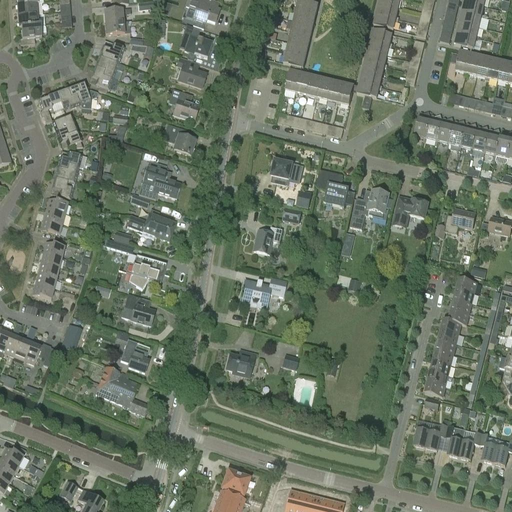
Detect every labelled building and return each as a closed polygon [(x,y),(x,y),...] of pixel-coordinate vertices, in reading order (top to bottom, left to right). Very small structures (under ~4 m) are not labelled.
[(203,32),(206,23),(215,25),(219,12),(212,10),(215,3),(207,0),(188,0),(185,10),(198,14),(193,29),(203,32)] [(404,1),(398,0),(380,0),(379,6),(399,11),(400,3),(403,3),(404,1)] [(465,0),(464,4),(483,9),(485,1),(489,1),(488,0),(465,0)] [(294,12),(316,18),(319,7),(299,2),(297,11),(294,10),(294,12)] [(138,6),(138,13),(158,12),(157,4),(138,6)] [(462,15),(484,20),(484,18),(481,17),(483,9),(464,4),(462,15)] [(41,5),(17,8),(17,19),(41,17),(41,16),(42,16),(41,5)] [(399,11),(379,6),(376,17),(399,22),(399,20),(397,19),(399,11)] [(167,18),(169,12),(162,10),(160,16),(167,18)] [(122,18),(131,17),(130,12),(104,14),(105,26),(123,24),(122,18)] [(316,18),(294,12),(293,14),(296,15),(294,23),(314,28),(316,18)] [(459,25),(478,30),(480,22),(483,23),(484,20),(462,15),(459,25)] [(38,28),(37,20),(41,20),(41,17),(17,19),(18,30),(44,28),(44,27),(40,28),(38,28)] [(399,22),(376,17),(374,28),(393,32),(395,24),(398,25),(399,22)] [(278,19),(271,18),(269,25),(274,26),(275,19),(278,20),(278,19)] [(314,28),(294,23),(292,32),(289,31),(289,33),(311,39),(314,28)] [(131,24),(123,24),(105,26),(106,38),(130,36),(130,30),(131,24)] [(457,36),(479,41),(480,39),(476,39),(478,30),(459,25),(457,36)] [(44,28),(18,30),(19,31),(21,31),(21,41),(20,41),(20,47),(34,46),(34,41),(41,40),(41,35),(46,35),(46,29),(44,28)] [(190,37),(184,53),(207,60),(212,44),(198,40),(201,33),(186,28),(183,35),(190,37)] [(288,35),(291,36),(289,44),(309,49),(311,39),(289,33),(288,35)] [(370,44),(392,49),(393,47),(390,46),(392,37),(373,33),(370,44)] [(473,52),(475,43),(478,44),(479,41),(457,36),(454,47),(473,52)] [(270,40),(266,39),(264,46),(268,47),(269,47),(271,47),(275,46),(275,44),(273,41),(270,41),(270,40)] [(144,48),(145,42),(130,40),(129,47),(144,48)] [(124,69),(117,66),(119,60),(120,61),(122,56),(121,55),(123,50),(104,43),(101,54),(102,54),(100,60),(124,69)] [(287,53),(287,55),(306,60),(309,49),(289,44),(287,53)] [(368,54),(387,59),(389,50),(392,51),(392,49),(370,44),(368,54)] [(145,49),(143,59),(151,61),(154,51),(145,49)] [(368,54),(365,64),(387,70),(387,68),(385,67),(387,59),(368,54)] [(456,73),(464,75),(464,77),(466,78),(471,56),(460,54),(456,73)] [(287,55),(286,57),(284,66),(304,71),(306,60),(287,55)] [(471,56),(466,78),(468,79),(469,76),(477,78),(482,59),(471,56)] [(477,78),(486,80),(485,83),(487,83),(492,61),(482,59),(477,78)] [(112,82),(119,84),(124,69),(100,60),(98,65),(97,65),(95,69),(105,73),(103,79),(112,82)] [(184,72),(180,83),(201,91),(206,77),(197,74),(199,68),(179,61),(176,69),(184,72)] [(492,61),(487,83),(489,84),(490,81),(498,83),(503,64),(492,61)] [(365,64),(362,75),(382,80),(384,71),(386,72),(387,70),(365,64)] [(498,83),(507,85),(506,88),(508,88),(511,72),(511,65),(503,64),(498,83)] [(90,86),(99,89),(98,93),(106,96),(108,91),(115,94),(119,84),(112,82),(103,79),(105,73),(95,69),(95,70),(96,70),(94,75),(93,75),(91,80),(92,80),(90,86)] [(285,92),(294,95),(293,97),(296,98),(301,75),(290,73),(285,92)] [(139,75),(137,81),(143,83),(145,77),(139,75)] [(301,75),(296,98),(298,98),(299,96),(307,98),(311,78),(301,75)] [(362,75),(362,78),(360,85),(382,91),(382,89),(380,88),(382,80),(362,75)] [(307,98),(315,100),(315,102),(317,103),(322,81),(311,78),(307,98)] [(328,103),(333,83),(322,81),(317,103),(319,103),(320,101),(328,103)] [(328,103),(336,105),(336,107),(338,108),(343,86),(333,83),(328,103)] [(365,98),(372,100),(377,101),(379,93),(381,93),(382,91),(360,85),(357,97),(361,97),(365,98)] [(98,96),(91,93),(87,95),(87,94),(81,96),(78,86),(73,88),(73,89),(68,91),(68,90),(67,90),(71,100),(76,98),(80,107),(81,111),(93,112),(94,102),(96,101),(98,96)] [(340,108),(341,106),(349,108),(354,89),(343,86),(338,108),(340,108)] [(58,95),(63,111),(69,109),(70,111),(75,109),(74,108),(79,106),(80,108),(80,107),(76,98),(71,100),(67,90),(63,92),(63,93),(58,95)] [(176,109),(173,118),(194,125),(199,109),(190,106),(192,99),(168,90),(167,93),(170,94),(169,96),(172,97),(168,106),(176,109)] [(398,95),(398,97),(406,99),(408,91),(404,90),(402,96),(398,95)] [(53,112),(63,108),(58,95),(52,97),(52,95),(47,97),(48,99),(38,103),(40,108),(41,107),(43,113),(52,110),(53,112)] [(372,100),(365,98),(362,111),(369,112),(372,100)] [(120,109),(120,116),(127,117),(128,111),(128,110),(120,109)] [(420,115),(418,121),(414,138),(423,141),(422,144),(425,145),(426,141),(432,118),(430,124),(424,122),(422,115),(420,115)] [(68,137),(78,134),(78,133),(76,134),(75,129),(76,129),(74,123),(71,124),(69,118),(53,125),(55,130),(54,130),(56,135),(66,131),(68,137)] [(112,125),(112,126),(126,128),(126,127),(128,127),(130,122),(127,122),(128,120),(113,118),(113,123),(111,123),(109,122),(108,124),(111,124),(112,125)] [(442,126),(436,125),(434,118),(432,118),(426,141),(435,144),(435,147),(436,148),(437,144),(438,144),(442,126)] [(453,129),(447,128),(445,121),(443,120),(442,124),(442,126),(438,144),(447,147),(446,150),(448,151),(449,149),(455,123),(453,129)] [(465,132),(460,131),(457,124),(455,123),(449,149),(451,151),(457,153),(458,152),(457,153),(460,154),(461,150),(467,126),(465,132)] [(477,135),(471,133),(469,126),(467,126),(461,150),(471,152),(470,156),(472,157),(473,153),(479,129),(478,129),(477,135)] [(175,146),(174,152),(173,152),(190,158),(195,143),(189,141),(191,135),(168,127),(163,142),(175,146)] [(488,138),(482,136),(480,129),(479,129),(473,153),(482,155),(481,159),(483,159),(484,156),(490,132),(490,131),(488,138)] [(66,131),(56,135),(56,136),(57,136),(59,140),(58,140),(60,146),(70,142),(72,147),(73,147),(74,150),(83,149),(78,139),(80,138),(78,134),(68,137),(66,131)] [(501,140),(494,139),(492,132),(490,132),(484,156),(494,158),(493,162),(495,162),(496,162),(502,134),(501,140)] [(511,143),(506,142),(504,135),(502,134),(496,162),(497,165),(505,166),(507,165),(508,161),(511,144),(511,143)] [(121,145),(123,138),(122,137),(116,136),(116,138),(110,138),(109,142),(114,143),(121,145)] [(0,168),(10,165),(7,153),(0,154),(0,168)] [(69,166),(79,169),(80,164),(79,164),(82,153),(73,153),(72,156),(71,156),(69,162),(60,159),(58,164),(59,164),(58,169),(57,169),(57,170),(67,172),(69,166)] [(271,179),(272,179),(271,185),(287,189),(289,182),(297,184),(301,168),(292,166),(275,162),(271,179)] [(55,180),(72,185),(74,179),(76,180),(77,175),(76,174),(77,169),(79,169),(69,166),(67,172),(57,170),(56,174),(57,175),(55,180)] [(156,171),(147,168),(139,198),(155,203),(158,196),(176,201),(181,186),(169,183),(171,176),(156,171)] [(343,178),(319,172),(316,190),(327,192),(324,206),(344,211),(345,206),(352,208),(355,195),(348,194),(349,190),(340,188),(343,178)] [(103,175),(101,183),(111,186),(114,178),(103,175)] [(511,180),(511,178),(505,177),(503,185),(511,186),(511,180)] [(90,179),(88,187),(95,188),(97,181),(90,179)] [(72,185),(55,180),(54,186),(53,186),(51,191),(61,194),(60,199),(69,202),(70,196),(71,196),(73,191),(71,191),(72,185)] [(309,212),(312,196),(300,193),(297,209),(309,212)] [(384,216),(389,196),(372,193),(372,194),(366,193),(364,202),(356,201),(352,219),(350,230),(362,232),(365,217),(383,221),(384,216)] [(133,197),(130,205),(147,211),(150,203),(133,197)] [(399,200),(396,213),(393,228),(407,231),(410,218),(424,221),(428,205),(412,202),(412,203),(399,200)] [(46,212),(65,216),(67,206),(49,201),(46,212)] [(302,214),(286,210),(282,223),(299,227),(302,214)] [(43,222),(62,227),(65,216),(46,212),(43,222)] [(151,212),(149,216),(146,224),(147,224),(146,225),(172,234),(176,225),(158,219),(159,215),(151,212)] [(457,237),(459,229),(472,232),(475,216),(455,212),(453,220),(448,219),(446,230),(438,228),(435,240),(443,241),(445,235),(457,237)] [(127,229),(143,234),(169,244),(172,234),(146,225),(147,224),(146,224),(131,218),(127,229)] [(488,239),(489,234),(510,238),(511,228),(511,224),(492,220),(490,227),(483,225),(480,237),(488,239)] [(62,227),(43,222),(41,233),(53,237),(52,240),(58,241),(62,227)] [(270,257),(273,244),(280,246),(281,238),(282,232),(271,229),(270,235),(259,233),(254,254),(270,257)] [(114,242),(128,246),(131,238),(116,234),(114,242)] [(345,241),(344,245),(352,247),(354,238),(350,237),(346,236),(345,241)] [(128,246),(114,242),(113,244),(105,241),(103,248),(132,257),(134,250),(128,248),(128,246)] [(43,257),(62,262),(65,250),(46,245),(43,257)] [(438,261),(440,249),(434,248),(432,260),(438,261)] [(81,265),(89,267),(91,262),(90,261),(93,252),(93,251),(88,249),(87,251),(86,250),(83,260),(83,259),(81,265)] [(136,250),(134,257),(158,263),(159,257),(136,250)] [(62,262),(43,257),(40,268),(59,273),(62,262)] [(161,286),(166,267),(136,259),(134,268),(129,266),(126,276),(131,277),(129,284),(142,292),(148,282),(161,286)] [(414,275),(417,267),(410,265),(408,274),(414,275)] [(85,277),(88,268),(81,266),(78,275),(85,277)] [(59,273),(40,268),(37,280),(56,285),(59,273)] [(81,289),(84,278),(77,276),(74,287),(81,289)] [(56,285),(37,280),(34,291),(53,296),(56,285)] [(241,306),(266,312),(269,296),(283,300),(286,284),(271,281),(269,288),(247,283),(241,306)] [(456,292),(474,296),(477,286),(459,281),(456,292)] [(351,282),(348,292),(358,295),(361,284),(351,282)] [(373,290),(368,288),(365,300),(370,302),(373,290)] [(32,297),(51,302),(53,296),(34,291),(32,297)] [(474,296),(456,292),(453,302),(472,307),(474,296)] [(121,320),(150,328),(155,313),(149,311),(151,304),(128,297),(121,320)] [(472,307),(453,302),(451,313),(469,317),(472,307)] [(469,317),(451,313),(448,323),(443,322),(466,328),(469,317)] [(466,328),(443,322),(440,332),(459,337),(461,327),(466,328)] [(0,360),(1,361),(4,356),(13,334),(10,333),(8,337),(1,334),(3,330),(0,328),(0,360)] [(70,328),(62,349),(74,353),(82,332),(70,328)] [(459,337),(440,332),(438,343),(456,347),(459,337)] [(126,343),(127,336),(116,333),(114,339),(126,343)] [(14,360),(22,342),(15,339),(16,335),(13,334),(4,356),(14,360)] [(22,342),(14,360),(24,364),(33,342),(30,341),(28,344),(22,342)] [(36,344),(33,342),(24,364),(34,368),(38,359),(45,362),(43,368),(49,370),(56,352),(43,346),(41,350),(35,347),(36,344)] [(148,356),(135,351),(137,346),(129,343),(125,354),(122,360),(130,363),(128,370),(144,375),(149,363),(146,362),(148,356)] [(456,347),(438,343),(435,353),(453,358),(456,347)] [(249,380),(255,357),(240,353),(238,359),(230,357),(226,372),(241,376),(241,378),(249,380)] [(453,358),(435,353),(433,364),(451,368),(453,358)] [(295,373),(298,361),(286,358),(282,369),(295,373)] [(511,361),(507,361),(502,360),(499,370),(505,372),(506,372),(503,384),(504,386),(499,389),(502,394),(507,391),(511,387),(511,361)] [(329,361),(328,366),(325,365),(324,371),(326,372),(325,377),(335,379),(339,363),(329,361)] [(451,368),(433,364),(430,374),(448,379),(451,368)] [(72,378),(80,381),(83,373),(76,370),(72,378)] [(132,400),(138,386),(118,378),(119,375),(106,370),(95,396),(129,410),(128,412),(144,418),(148,407),(132,400)] [(453,380),(448,379),(430,374),(427,385),(445,389),(447,383),(452,385),(453,380)] [(445,389),(427,385),(425,396),(443,400),(445,389)] [(511,387),(507,391),(502,394),(505,399),(510,396),(511,398),(509,405),(511,408),(511,407),(511,387)] [(35,399),(36,398),(38,392),(32,390),(30,396),(29,397),(35,399)] [(438,413),(438,410),(440,405),(427,401),(425,410),(438,413)] [(469,418),(470,412),(460,410),(459,414),(462,415),(461,416),(469,418)] [(431,426),(419,423),(418,427),(416,426),(415,431),(417,431),(413,448),(425,451),(431,426)] [(448,429),(449,424),(444,423),(442,428),(431,426),(425,451),(437,453),(440,439),(445,441),(448,429)] [(448,429),(445,441),(451,442),(447,458),(459,461),(463,443),(466,433),(448,429)] [(479,448),(482,437),(476,435),(474,446),(463,443),(459,461),(470,463),(474,447),(479,448)] [(482,437),(479,448),(485,450),(482,464),(493,466),(497,449),(492,448),(493,446),(490,441),(488,441),(488,438),(482,437)] [(511,455),(511,443),(510,443),(508,451),(497,449),(493,466),(505,469),(508,455),(511,455)] [(18,470),(24,459),(27,454),(14,447),(11,453),(6,450),(1,460),(18,470)] [(0,462),(0,472),(13,480),(18,470),(1,460),(0,462)] [(28,474),(33,477),(36,471),(31,468),(28,474)] [(40,480),(43,474),(38,471),(35,477),(40,480)] [(0,485),(7,490),(13,480),(0,472),(0,485)] [(220,488),(222,489),(221,493),(242,501),(249,481),(228,474),(224,484),(222,484),(220,488)] [(67,484),(59,498),(71,504),(78,490),(67,484)] [(99,511),(104,504),(83,493),(77,503),(84,506),(84,505),(87,507),(83,511),(99,511)] [(242,501),(221,493),(220,493),(213,511),(241,511),(245,502),(242,501)] [(291,493),(286,511),(300,511),(305,497),(291,493)] [(314,511),(318,500),(305,497),(300,511),(314,511)] [(328,511),(331,503),(318,500),(314,511),(328,511)] [(331,503),(328,511),(343,511),(345,507),(331,504),(331,503)]
